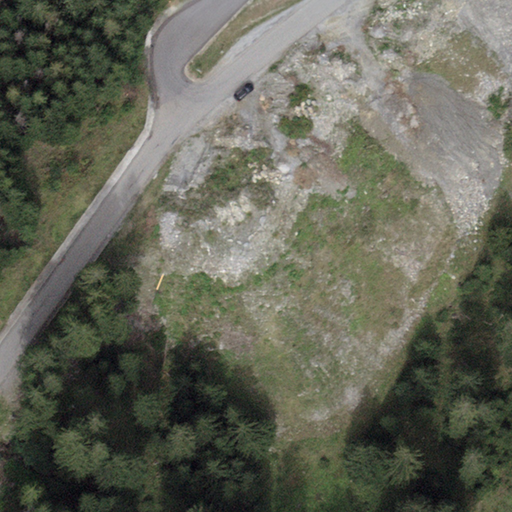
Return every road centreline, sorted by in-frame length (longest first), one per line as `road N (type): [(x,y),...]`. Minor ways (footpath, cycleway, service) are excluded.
road 1 (tertiary): [(188,108),(0,365)]
road 2 (tertiary): [(334,0),(188,108)]
road 3 (unclassified): [(188,108),(169,84),(171,53),(189,23),(224,0)]
